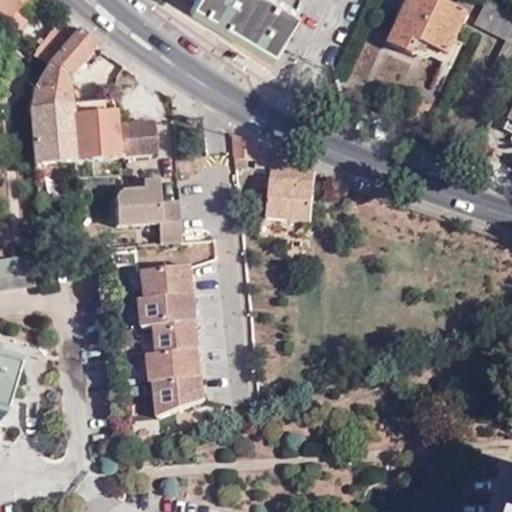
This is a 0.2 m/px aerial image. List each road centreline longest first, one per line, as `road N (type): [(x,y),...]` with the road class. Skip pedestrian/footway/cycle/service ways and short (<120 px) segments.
road 1 (primary): [(283,125),(511,215)]
road 2 (primary): [(91,0),(146,46),(283,125)]
road 3 (residential): [(338,0),(283,125)]
